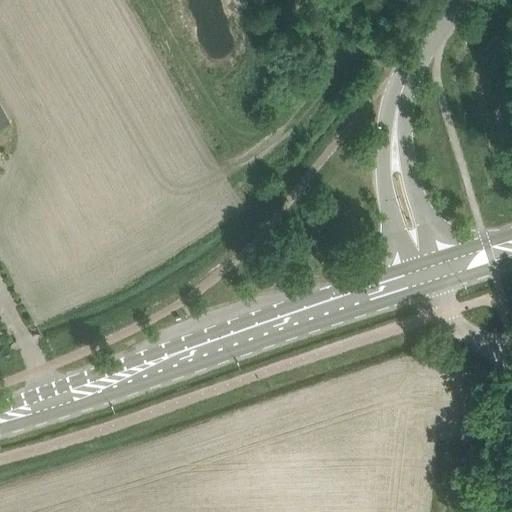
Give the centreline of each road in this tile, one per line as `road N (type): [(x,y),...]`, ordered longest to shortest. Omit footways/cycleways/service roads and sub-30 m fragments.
road 1 (tertiary): [(0,428),(431,287)]
road 2 (tertiary): [(422,263),(0,407)]
road 3 (unclassified): [(422,263),(394,167),(395,120),(417,57),(461,0)]
